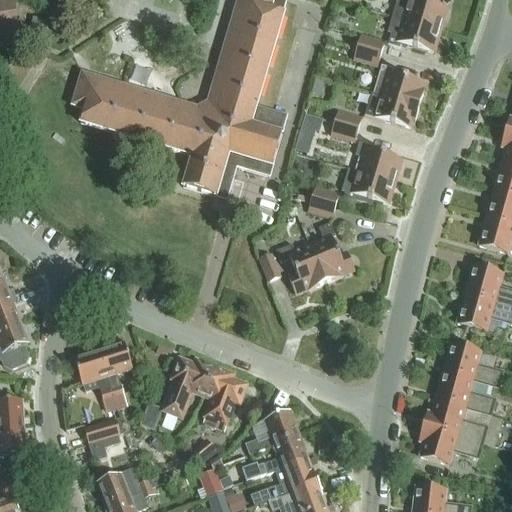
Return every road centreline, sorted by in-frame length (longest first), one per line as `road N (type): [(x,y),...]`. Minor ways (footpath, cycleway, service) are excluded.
road 1 (residential): [(380,413),(397,305),(491,37)]
road 2 (residential): [(380,413),(197,343),(69,277)]
road 3 (residential): [(64,511),(50,475),(46,407),(54,326),(69,277)]
